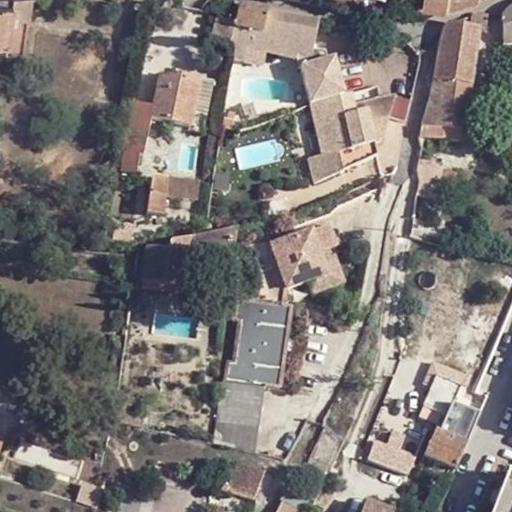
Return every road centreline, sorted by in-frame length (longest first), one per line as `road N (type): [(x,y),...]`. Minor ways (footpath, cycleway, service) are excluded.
road 1 (unknown): [(412,29),(368,323),(343,380),(291,443)]
road 2 (residential): [(499,0),(395,32),(241,0)]
